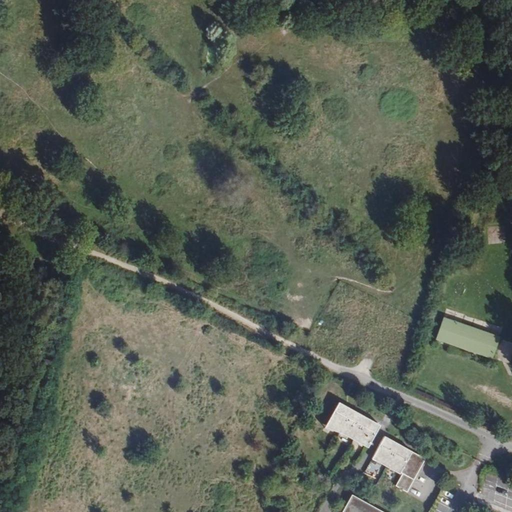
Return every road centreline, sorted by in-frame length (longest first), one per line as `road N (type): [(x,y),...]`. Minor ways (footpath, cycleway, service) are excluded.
road 1 (track): [(0,211),(294,346)]
road 2 (residential): [(511,454),(294,346)]
